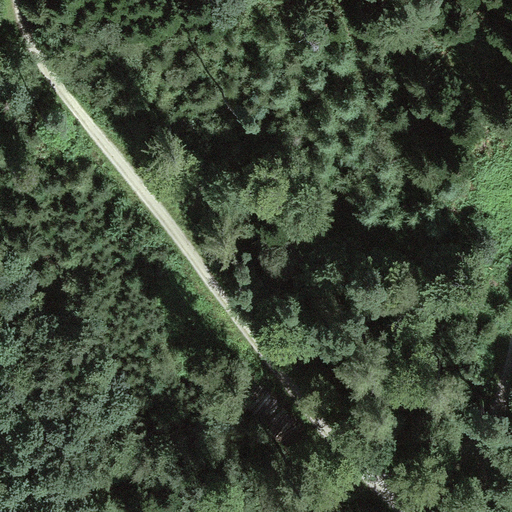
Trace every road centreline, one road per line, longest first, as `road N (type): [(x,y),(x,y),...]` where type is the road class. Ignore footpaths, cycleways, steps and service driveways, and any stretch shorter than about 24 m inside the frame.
road 1 (track): [(13,0),(78,115),(294,394),(357,463),(432,511)]
road 2 (track): [(511,372),(495,443),(493,511)]
